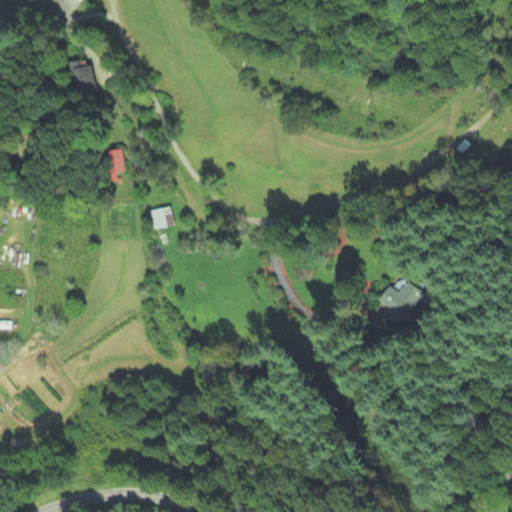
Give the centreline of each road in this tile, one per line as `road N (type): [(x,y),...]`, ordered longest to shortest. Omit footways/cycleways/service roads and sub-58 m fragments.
road 1 (residential): [(112,0),(194,178),(239,224),(271,231),(316,224),(393,197),(483,121)]
road 2 (residential): [(47,511),(93,493),(135,493),(192,511),(463,510),(511,478)]
